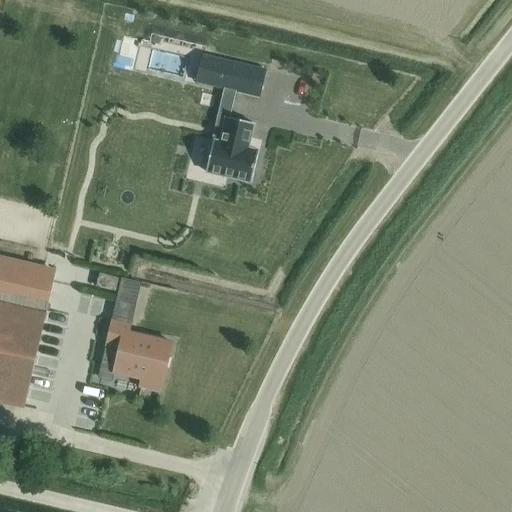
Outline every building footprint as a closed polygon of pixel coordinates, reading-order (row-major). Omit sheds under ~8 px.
[(233,85),(231,91),(259,97),(265,70),(203,55),(198,77),(233,85)] [(247,149),(253,124),(225,117),(220,143),(212,141),(205,172),(251,183),(258,152),(247,149)] [(0,294),(46,305),(54,272),(0,259),(0,294)] [(119,293),(122,280),(99,274),(96,287),(119,293)] [(166,284),(156,297),(168,307),(178,294),(166,284)] [(46,305),(0,294),(0,401),(23,407),(46,305)] [(159,392),(171,343),(127,332),(129,325),(111,321),(106,346),(119,349),(114,373),(142,379),(140,387),(159,392)]
